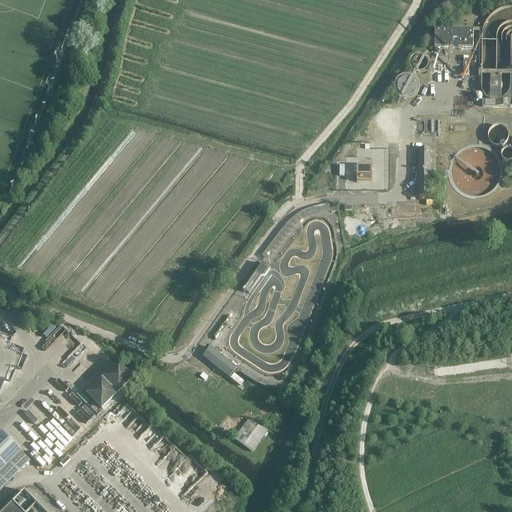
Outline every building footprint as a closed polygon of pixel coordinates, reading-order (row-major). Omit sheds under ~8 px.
[(435,31),(435,49),(453,50),(453,41),(458,41),(458,50),(473,50),(474,32),(435,31)] [(419,149),(418,197),(430,197),(431,149),(419,149)] [(395,159),(381,156),(378,172),(392,175),(395,159)] [(263,259),(271,265),(291,237),(297,229),(300,226),(310,220),(330,214),(328,204),(309,210),(292,218),(263,259)] [(255,274),(262,278),(268,270),(261,265),(255,274)] [(262,278),(255,274),(243,291),(250,296),(262,278)] [(66,368),(77,358),(73,354),(79,348),(75,343),(57,359),(66,368)] [(203,357),(229,379),(237,369),(211,347),(203,357)] [(85,395),(100,410),(131,378),(116,363),(85,395)] [(256,376),(244,368),(239,375),(247,381),(257,387),(267,390),(278,391),(286,390),(290,389),(289,382),(281,383),(276,383),(270,382),(266,381),(261,379),(256,376)] [(244,382),(234,374),(231,379),(240,387),(244,382)] [(249,419),(234,439),(252,453),(268,432),(249,419)] [(236,430),(227,423),(221,429),(230,437),(236,430)] [(0,472),(20,452),(0,431),(0,472)] [(42,511),(23,492),(1,511),(42,511)]
